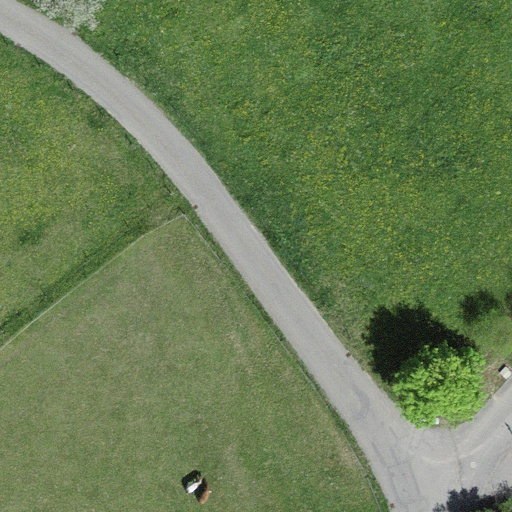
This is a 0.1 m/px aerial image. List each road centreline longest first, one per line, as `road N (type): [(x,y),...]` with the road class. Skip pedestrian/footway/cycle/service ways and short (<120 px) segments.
road 1 (unclassified): [(413,504),(370,415),(184,160),(96,73),(0,8)]
road 2 (residential): [(413,504),(511,402)]
